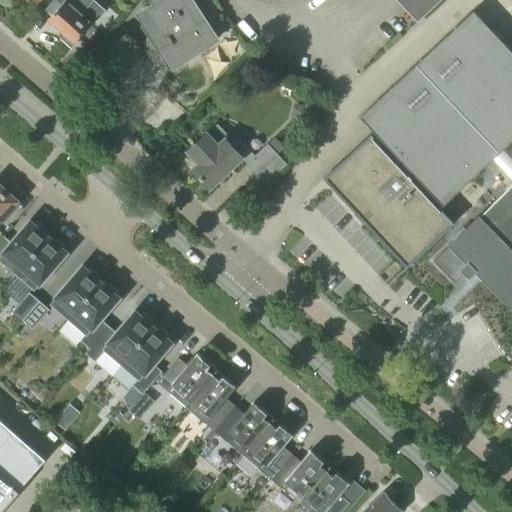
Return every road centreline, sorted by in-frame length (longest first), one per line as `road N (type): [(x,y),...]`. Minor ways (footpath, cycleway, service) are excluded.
road 1 (residential): [(93,229),(384,476)]
road 2 (tertiary): [(471,511),(227,288)]
road 3 (residential): [(246,262),(0,44)]
road 4 (tertiary): [(121,194),(0,91)]
road 5 (tertiary): [(227,288),(121,194)]
road 6 (residential): [(0,150),(93,229)]
